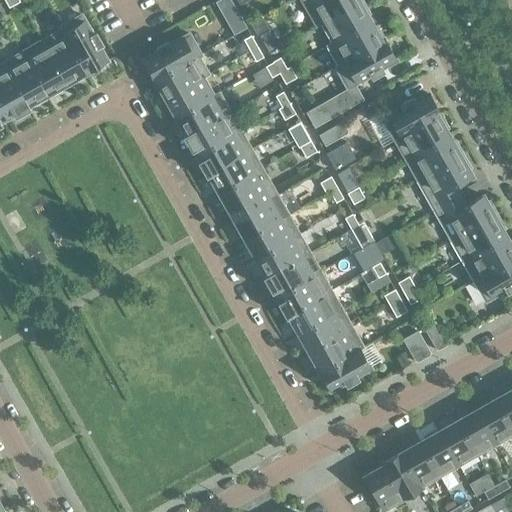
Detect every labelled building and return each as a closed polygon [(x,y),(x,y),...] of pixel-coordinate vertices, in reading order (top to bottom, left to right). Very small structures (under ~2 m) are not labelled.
[(300,0),(315,26),(360,0),(300,0)] [(361,0),(360,0),(315,26),(316,26),(322,23),(332,41),(326,44),(326,46),(370,21),(367,15),(369,13),(361,0)] [(237,10),(227,15),(237,32),(246,27),(237,10)] [(60,26),(86,72),(107,60),(99,46),(102,44),(96,33),(92,35),(81,14),(60,26)] [(268,32),(262,21),(251,28),(257,38),(268,32)] [(334,65),(335,67),(384,39),(376,25),(374,27),(370,21),(326,46),(336,63),(334,65)] [(86,72),(60,26),(59,27),(60,29),(41,40),(68,86),(81,78),(80,75),(86,72)] [(143,59),(151,73),(152,72),(156,78),(200,53),(189,33),(169,45),(167,41),(155,48),(157,51),(143,59)] [(249,50),(257,46),(251,35),(243,39),(249,50)] [(364,99),(355,83),(370,74),(372,78),(383,71),(381,68),(396,60),(384,39),(335,67),(347,88),(306,112),(314,127),(362,99),(362,100),(364,99)] [(54,94),(68,86),(41,40),(22,51),(46,94),(52,91),(54,94)] [(255,61),(263,57),(257,46),(249,50),(255,61)] [(2,62),(28,108),(29,108),(27,105),(33,102),(34,105),(45,99),(44,96),(46,94),(22,51),(2,62)] [(200,53),(156,78),(159,84),(158,85),(165,98),(208,73),(198,55),(201,54),(200,53)] [(279,73),(286,68),(280,57),(272,61),(272,62),(279,73)] [(0,105),(7,117),(14,113),(15,116),(28,108),(2,62),(1,63),(4,69),(0,71),(0,105)] [(279,73),(272,62),(265,66),(271,77),(279,73)] [(279,73),(285,83),(296,77),(290,66),(286,68),(279,73)] [(208,73),(165,98),(172,111),(174,110),(177,116),(219,92),(219,91),(212,95),(203,78),(209,74),(208,73)] [(289,102),(282,91),(275,95),(281,106),(289,102)] [(219,92),(177,116),(180,122),(179,123),(185,135),(184,136),(184,137),(230,111),(219,92)] [(382,119),(394,140),(440,114),(428,93),(414,101),(412,97),(400,104),(402,107),(382,119)] [(284,120),(295,113),(289,102),(281,106),(278,108),(284,120)] [(193,148),(197,154),(240,130),(230,111),(184,137),(191,149),(193,148)] [(405,160),(448,135),(445,129),(448,127),(440,114),(394,140),(405,160)] [(339,122),(318,134),(325,145),(346,133),(346,134),(347,133),(341,121),(339,122)] [(302,144),(310,140),(304,129),(296,133),(302,144)] [(198,161),(205,174),(251,148),(240,130),(197,154),(200,160),(198,161)] [(416,180),(462,153),(455,140),(452,141),(448,135),(405,160),(416,180)] [(310,140),(302,144),(299,146),(305,157),(316,151),(310,140)] [(346,141),(325,153),(335,170),(355,158),(346,141)] [(216,185),(219,191),(261,167),(251,148),(205,174),(206,175),(208,174),(215,186),(216,185)] [(433,210),(460,194),(455,185),(471,176),(467,169),(470,167),(462,153),(416,180),(433,210)] [(229,212),(273,187),(261,167),(219,191),(223,197),(221,198),(229,212)] [(337,187),(330,176),(319,182),(326,193),(329,191),(337,187)] [(347,193),(353,204),(364,198),(358,186),(354,188),(347,193)] [(335,202),(343,198),(337,187),(329,191),(335,202)] [(233,219),(241,233),(243,232),(245,237),(244,238),(245,239),(288,214),(277,194),(233,219)] [(433,210),(450,240),(497,214),(489,200),(486,202),(482,195),(466,204),(460,194),(433,210)] [(358,224),(352,213),(344,218),(351,229),(358,224)] [(288,214),(245,239),(252,252),(253,251),(257,257),(299,233),(288,214)] [(450,240),(462,260),(505,235),(502,229),(504,228),(497,214),(450,240)] [(366,245),(374,240),(368,229),(360,234),(366,245)] [(260,263),(259,264),(265,276),(264,277),(264,278),(309,252),(299,233),(257,257),(260,263)] [(380,244),(386,255),(404,245),(398,234),(380,244)] [(462,260),(473,280),(511,257),(511,241),(511,240),(509,241),(505,235),(462,260)] [(366,245),(372,256),(380,251),(374,240),(366,245)] [(309,252),(264,278),(271,291),(273,289),(277,295),(320,271),(309,252)] [(511,257),(473,280),(485,301),(505,289),(507,292),(511,289),(511,257)] [(378,277),(386,273),(379,262),(372,266),(378,277)] [(320,271),(277,295),(280,301),(278,302),(285,315),(330,290),(320,271)] [(404,293),(411,289),(415,287),(408,276),(397,282),(404,293)] [(401,300),(394,289),(383,295),(390,306),(401,300)] [(404,293),(410,304),(417,300),(411,289),(404,293)] [(296,326),(299,332),(341,308),(330,290),(285,315),(286,316),(288,315),(294,327),(296,326)] [(390,306),(396,317),(407,311),(401,300),(390,306)] [(303,338),(301,339),(308,352),(352,327),(341,308),(299,332),(303,338)] [(436,349),(447,343),(446,341),(446,342),(434,320),(423,327),(435,348),(436,349)] [(308,352),(316,365),(317,364),(321,370),(362,346),(352,327),(308,352)] [(430,352),(430,351),(429,351),(417,330),(402,338),(414,360),(415,361),(430,352)] [(362,346),(321,370),(324,376),(322,377),(330,390),(344,382),(346,386),(358,379),(356,376),(370,367),(359,349),(362,347),(362,346)] [(511,388),(495,398),(511,429),(511,388)] [(511,429),(495,398),(476,409),(495,443),(511,433),(511,429)] [(476,409),(457,420),(476,454),(495,443),(476,409)] [(457,420),(438,430),(458,465),(476,454),(457,420)] [(438,430),(419,441),(439,475),(458,465),(438,430)] [(419,441),(401,452),(421,488),(422,487),(421,485),(439,475),(419,441)] [(401,452),(382,462),(402,498),(421,488),(401,452)] [(382,465),(363,476),(383,510),(402,498),(382,462),(381,463),(382,465)] [(498,493),(509,487),(505,479),(494,485),(498,493)] [(498,493),(494,485),(483,491),(487,499),(498,493)] [(491,504),(495,511),(506,505),(502,498),(491,504)] [(459,511),(464,511),(472,508),(467,500),(456,506),(459,511)]
